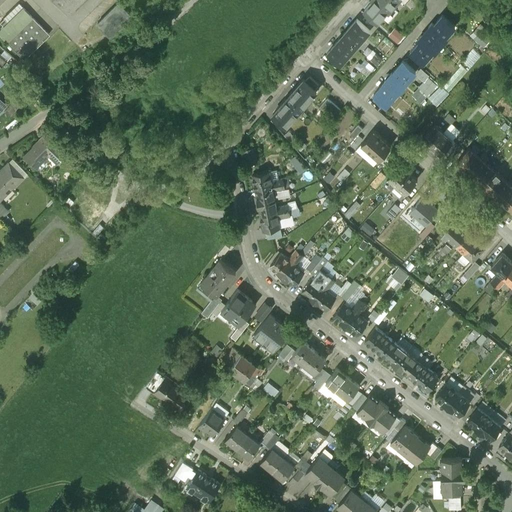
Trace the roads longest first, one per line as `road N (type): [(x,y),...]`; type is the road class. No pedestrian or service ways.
road 1 (residential): [(481,456),(276,294),(253,268),(237,214)]
road 2 (residential): [(511,237),(357,101)]
road 3 (residential): [(309,511),(136,401)]
road 4 (unclassified): [(54,106),(191,0)]
road 5 (residential): [(357,101),(446,0)]
road 6 (residential): [(223,147),(303,53)]
road 7 (unclassified): [(54,106),(106,161),(146,184)]
